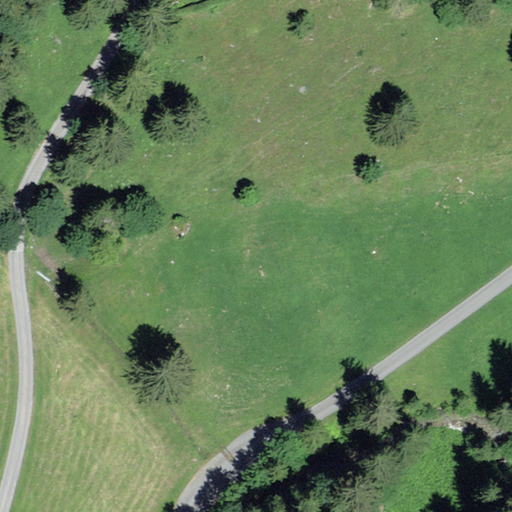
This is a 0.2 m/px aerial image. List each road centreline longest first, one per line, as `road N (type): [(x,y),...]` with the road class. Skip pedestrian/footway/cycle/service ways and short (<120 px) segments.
road 1 (track): [(0,506),(22,415),(14,258),(24,187),(135,0)]
road 2 (unclassified): [(181,511),(223,463),(330,404),(511,275)]
